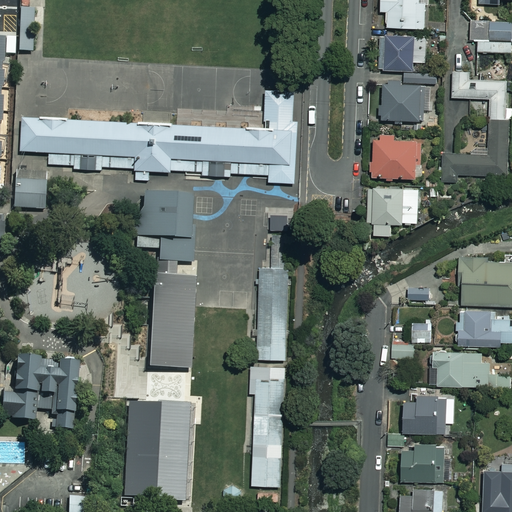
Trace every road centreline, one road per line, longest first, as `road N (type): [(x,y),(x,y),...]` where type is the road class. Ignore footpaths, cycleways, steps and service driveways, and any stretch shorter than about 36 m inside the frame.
road 1 (residential): [(355,0),(348,159),(334,177),(318,160),(327,0)]
road 2 (residential): [(370,511),(375,308)]
